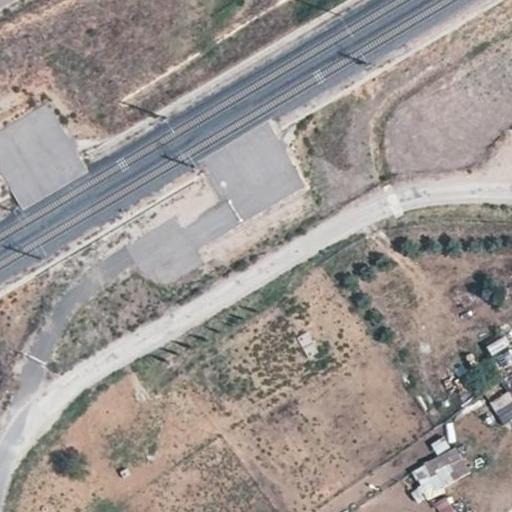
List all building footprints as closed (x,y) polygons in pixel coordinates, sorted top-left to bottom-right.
[(495,355),(511,342),(511,328),(488,346),(495,355)] [(511,351),(502,357),(511,372),(511,371),(511,351)] [(511,393),(511,392),(492,399),(502,425),(511,421),(511,393)] [(401,480),(416,511),(434,511),(427,495),(470,474),(459,452),(401,480)] [(438,500),(441,511),(454,511),(450,497),(438,500)]
